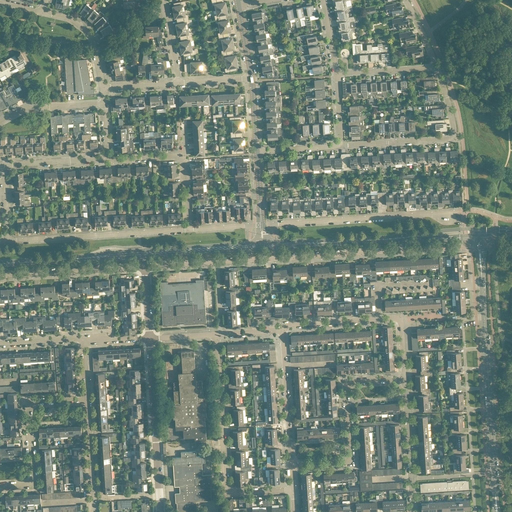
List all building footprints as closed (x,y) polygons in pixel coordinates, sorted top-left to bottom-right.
[(69,0),(60,0),(58,8),(64,9),(65,4),(69,5),(69,0)] [(215,6),(216,10),(227,8),(226,5),(225,2),(223,2),(222,0),(219,0),(212,1),(213,5),(215,6)] [(332,0),(333,2),(334,1),(335,9),(347,6),(346,1),(347,0),(332,0)] [(135,1),(124,2),(124,11),(134,11),(134,7),(135,7),(135,5),(135,1)] [(173,10),(173,12),(184,10),(184,6),(186,5),(185,1),(174,3),(175,6),(173,6),(173,10)] [(315,17),(319,16),(317,6),(313,7),(313,5),(311,5),(311,2),(306,3),(307,6),(306,6),(306,8),(303,9),(306,20),(305,20),(306,25),(311,24),(310,15),(315,14),(315,17)] [(402,5),(396,7),(396,3),(393,4),(388,5),(385,5),(387,12),(392,11),(393,15),(398,14),(403,13),(402,8),(402,7),(402,5)] [(85,15),(88,17),(94,9),(86,4),(80,13),(85,16),(85,15)] [(303,9),(303,6),(302,7),(301,4),(296,5),(298,8),(296,8),(297,10),(294,11),(295,18),(297,27),(301,26),(300,21),(305,20),(306,20),(303,9)] [(334,9),(335,12),(336,12),(337,19),(349,17),(348,12),(349,11),(353,10),(352,5),(347,6),(335,9),(334,9)] [(284,13),(287,29),(292,28),(290,19),(295,18),(294,11),(293,8),(292,9),(291,6),(287,7),(288,9),(286,10),(287,12),(284,13)] [(214,15),(215,19),(226,17),(225,14),(228,13),(227,10),(227,8),(216,10),(217,13),(214,15)] [(88,17),(87,18),(90,21),(92,22),(93,21),(95,23),(103,16),(104,14),(100,11),(98,13),(94,9),(88,17)] [(177,17),(178,21),(189,18),(188,14),(185,14),(184,10),(173,12),(174,15),(175,18),(177,17)] [(253,20),(255,19),(256,24),(257,24),(268,22),(267,17),(265,15),(263,16),(262,12),(252,14),(252,15),(251,16),(252,18),(252,19),(253,19),(253,20)] [(99,28),(101,30),(110,25),(103,16),(95,23),(94,24),(98,28),(99,28)] [(337,19),(336,19),(337,23),(338,23),(340,30),(351,28),(350,23),(351,21),(355,21),(354,16),(349,17),(337,19)] [(219,23),(220,27),(230,25),(230,23),(229,23),(229,20),(226,20),(226,17),(215,19),(216,23),(219,23)] [(402,17),(400,18),(395,19),(393,19),(392,19),(393,26),(398,25),(399,29),(405,28),(410,27),(409,22),(409,21),(408,21),(408,20),(403,21),(402,17)] [(176,27),(177,30),(188,28),(187,24),(189,22),(189,18),(178,21),(179,23),(176,24),(177,27),(176,27)] [(268,22),(257,24),(256,24),(254,24),(254,25),(253,26),(254,29),(255,29),(255,30),(257,30),(258,35),(256,35),(270,32),(269,27),(267,26),(265,27),(264,23),(268,22)] [(101,30),(100,30),(102,33),(103,34),(103,35),(104,35),(106,38),(117,31),(115,28),(113,29),(110,25),(101,30)] [(152,26),(152,35),(156,35),(158,43),(162,43),(161,30),(158,31),(158,26),(157,26),(157,25),(154,25),(154,26),(152,26)] [(218,33),(219,37),(229,35),(229,32),(231,31),(230,28),(231,28),(230,25),(220,27),(220,31),(218,33)] [(149,36),(152,35),(152,26),(146,27),(146,30),(143,30),(143,38),(149,38),(149,36)] [(340,30),(338,30),(339,34),(340,33),(342,41),(356,38),(355,32),(357,31),(356,27),(351,28),(340,30)] [(181,35),(181,38),(192,36),(191,32),(188,32),(188,28),(177,30),(177,32),(178,32),(178,36),(181,35)] [(409,31),(402,33),(399,33),(400,40),(405,39),(406,43),(417,41),(416,36),(416,35),(415,35),(415,33),(410,34),(409,31)] [(258,46),(272,43),(271,38),(269,37),(267,37),(266,33),(270,32),(256,35),(256,36),(255,37),(256,39),(257,40),(257,41),(259,41),(260,45),(258,46)] [(299,46),(317,42),(317,41),(320,40),(319,36),(316,37),(315,36),(314,36),(313,33),(308,34),(297,36),(298,41),(307,39),(308,44),(299,46)] [(222,41),(223,45),(234,43),(233,40),(232,37),(230,38),(229,35),(219,37),(219,41),(222,41)] [(180,45),(180,48),(191,45),(190,42),(193,40),(192,36),(181,38),(182,41),(180,42),(180,45)] [(221,50),(222,54),(233,52),(232,49),(234,49),(234,46),(234,45),(234,43),(223,45),(224,49),(221,50)] [(260,56),(274,53),(273,48),(271,47),(269,48),(268,44),(272,43),(258,46),(258,47),(257,48),(258,50),(259,50),(259,52),(261,51),(262,56),(260,56)] [(308,44),(299,46),(299,49),(300,51),(309,49),(309,52),(310,54),(317,53),(319,52),(319,51),(322,50),(321,46),(318,47),(317,46),(316,46),(315,43),(308,44)] [(382,43),(378,44),(379,61),(379,62),(382,62),(382,60),(390,60),(389,55),(389,48),(384,49),(383,48),(382,43)] [(368,63),(367,44),(367,50),(362,50),(361,49),(361,45),(356,45),(357,54),(357,63),(361,63),(361,62),(368,61),(368,63)] [(372,44),(367,44),(368,63),(371,62),(371,61),(379,61),(378,44),(378,49),(373,49),(372,48),(372,44)] [(191,45),(180,48),(181,50),(182,53),(184,53),(185,56),(196,54),(195,50),(192,49),(191,45)] [(416,45),(413,46),(406,47),(407,54),(412,53),(413,57),(423,55),(422,50),(422,49),(422,47),(416,49),(416,45)] [(139,66),(138,66),(138,68),(139,68),(139,75),(144,74),(145,74),(145,72),(145,71),(148,71),(148,63),(147,56),(147,51),(144,52),(144,54),(142,62),(142,63),(142,65),(139,65),(139,66)] [(20,52),(11,57),(18,68),(19,70),(25,67),(24,65),(27,63),(23,56),(20,52)] [(226,59),(226,63),(237,61),(237,58),(236,58),(236,55),(233,55),(233,52),(222,54),(223,58),(226,59)] [(66,78),(66,79),(67,90),(67,92),(69,92),(76,92),(76,91),(78,90),(78,95),(94,94),(94,88),(91,88),(91,87),(92,86),(90,80),(89,81),(89,77),(90,77),(89,77),(89,76),(89,73),(87,64),(87,61),(86,61),(86,59),(84,59),(77,60),(77,57),(74,58),(74,55),(66,56),(65,54),(60,53),(60,54),(60,57),(65,57),(65,60),(66,71),(66,74),(66,78)] [(273,54),(274,54),(274,53),(260,56),(260,57),(259,58),(260,61),(261,61),(261,62),(263,62),(264,66),(262,67),(276,64),(275,59),(274,58),(273,54)] [(310,54),(301,56),(301,60),(307,59),(311,59),(311,62),(312,64),(319,62),(321,62),(321,61),(324,60),(323,55),(320,57),(319,55),(318,56),(317,53),(310,54)] [(109,64),(110,68),(119,67),(119,63),(121,63),(120,59),(123,59),(122,54),(111,56),(112,62),(109,62),(109,64)] [(147,56),(148,63),(148,71),(151,71),(151,72),(152,74),(158,73),(157,64),(154,64),(154,62),(152,62),(151,55),(147,56)] [(11,57),(3,61),(10,76),(13,74),(13,73),(12,71),(18,68),(11,57)] [(157,57),(157,64),(158,73),(160,73),(160,74),(163,74),(163,73),(164,73),(164,68),(167,68),(166,60),(163,60),(163,59),(157,58),(157,57)] [(3,61),(0,62),(0,77),(5,75),(7,77),(8,77),(10,76),(3,61)] [(202,61),(197,62),(197,73),(200,73),(200,72),(203,72),(203,70),(209,69),(209,62),(202,63),(202,61)] [(237,61),(226,63),(227,67),(225,68),(225,72),(236,70),(235,67),(238,66),(237,63),(238,63),(237,61)] [(197,73),(197,62),(191,62),(191,63),(184,64),(185,71),(191,70),(191,73),(195,73),(197,73)] [(308,65),(302,66),(303,70),(309,69),(312,68),(314,74),(323,72),(323,70),(326,70),(325,65),(322,67),(321,65),(320,65),(319,63),(321,62),(308,65)] [(28,65),(32,73),(36,71),(32,63),(28,65)] [(278,78),(278,75),(277,70),(276,69),(273,69),(272,65),(276,64),(262,67),(262,68),(261,69),(262,71),(263,72),(263,73),(265,72),(266,77),(272,76),(272,79),(278,78)] [(111,70),(110,70),(110,74),(111,74),(116,73),(117,77),(117,81),(125,80),(125,75),(123,66),(119,67),(110,68),(111,70)] [(417,77),(417,81),(424,81),(424,87),(429,86),(429,87),(435,87),(435,80),(432,80),(431,77),(417,77)] [(396,79),(396,81),(397,90),(401,89),(404,96),(407,96),(407,85),(406,80),(401,81),(401,78),(396,79)] [(22,89),(17,92),(21,99),(22,100),(27,97),(26,96),(31,94),(23,79),(18,82),(20,86),(22,89)] [(315,90),(322,90),(322,87),(325,86),(324,85),(327,85),(327,81),(324,81),(324,79),(319,80),(314,80),(315,85),(305,86),(306,91),(310,90),(315,90)] [(386,79),(386,82),(387,90),(391,90),(394,96),(397,96),(397,90),(396,81),(391,81),(391,79),(386,79)] [(366,81),(366,83),(367,92),(372,91),(374,98),(377,97),(377,91),(376,82),(371,82),(371,80),(366,81)] [(376,80),(376,82),(377,91),(381,91),(384,97),(387,97),(387,90),(386,82),(381,82),(381,80),(376,80)] [(278,81),(267,82),(268,85),(267,85),(267,90),(265,90),(265,91),(264,92),(264,95),(265,95),(265,96),(279,95),(275,95),(275,91),(278,91),(279,90),(278,81)] [(356,81),(356,83),(357,92),(361,92),(364,98),(367,98),(367,92),(366,83),(361,83),(361,81),(356,81)] [(356,83),(351,84),(351,82),(346,82),(346,83),(343,83),(343,82),(344,98),(346,98),(346,93),(351,93),(354,99),(357,99),(357,92),(356,83)] [(12,95),(8,97),(7,97),(12,105),(11,105),(12,106),(17,103),(16,102),(21,99),(17,92),(16,89),(13,84),(8,87),(11,93),(12,95)] [(316,100),(323,100),(323,99),(323,97),(324,97),(325,96),(325,95),(328,95),(328,91),(325,91),(325,89),(322,90),(315,90),(315,95),(311,96),(306,96),(306,101),(316,100)] [(2,100),(0,101),(0,106),(2,110),(2,111),(7,108),(7,107),(11,105),(12,105),(7,97),(8,97),(7,95),(3,90),(0,92),(0,91),(0,96),(1,97),(2,100)] [(436,90),(431,90),(419,91),(419,92),(419,95),(425,95),(425,100),(428,100),(433,100),(433,101),(440,100),(439,93),(436,93),(436,90)] [(244,104),(244,98),(244,96),(240,96),(240,93),(234,93),(235,103),(241,103),(241,104),(244,104)] [(167,101),(165,101),(165,107),(170,107),(170,104),(174,104),(173,94),(167,95),(167,101)] [(204,94),(203,95),(203,104),(205,104),(209,104),(209,105),(212,105),(212,97),(210,97),(209,97),(208,94),(204,94)] [(159,95),(156,96),(156,105),(157,109),(165,109),(165,107),(165,101),(162,101),(162,95),(160,95),(159,95)] [(266,107),(280,106),(276,106),(276,102),(279,102),(280,100),(279,95),(265,96),(267,96),(268,101),(265,101),(265,102),(265,103),(265,105),(265,106),(266,106),(266,107)] [(133,103),(130,103),(131,109),(133,109),(139,109),(139,106),(138,97),(136,97),(136,96),(134,96),(135,97),(133,97),(133,101),(133,103)] [(144,96),(138,97),(139,106),(145,105),(145,110),(148,110),(147,102),(145,102),(144,96)] [(150,102),(147,102),(148,110),(151,110),(151,105),(156,105),(156,96),(150,96),(150,102)] [(127,97),(121,98),(122,107),(127,107),(128,110),(131,109),(130,103),(127,103),(127,97)] [(116,104),(113,104),(113,111),(118,110),(119,112),(122,111),(122,107),(121,98),(118,98),(117,98),(115,98),(116,102),(116,104)] [(316,100),(316,105),(307,106),(307,111),(319,110),(324,110),(324,107),(325,107),(326,106),(326,105),(328,105),(328,101),(325,101),(325,99),(323,99),(323,100),(316,100)] [(348,116),(350,116),(359,115),(359,111),(366,108),(365,105),(350,106),(350,111),(348,111),(348,116)] [(440,105),(435,105),(424,106),(425,110),(429,109),(429,110),(432,110),(432,115),(437,115),(437,116),(439,115),(444,115),(443,108),(440,108),(440,105)] [(280,106),(266,107),(268,107),(268,112),(266,112),(266,113),(265,114),(265,116),(266,117),(266,118),(277,117),(276,113),(279,113),(280,111),(280,106)] [(319,110),(318,110),(319,114),(319,123),(320,131),(321,131),(323,131),(323,132),(323,133),(325,133),(324,136),(329,135),(329,133),(330,133),(330,128),(330,123),(329,123),(329,121),(329,120),(328,120),(324,120),(324,114),(324,110),(319,110)] [(78,115),(73,115),(73,124),(74,132),(80,132),(79,123),(84,123),(85,123),(84,114),(84,113),(78,114),(78,115)] [(90,114),(84,114),(85,123),(84,123),(85,131),(91,131),(90,122),(96,122),(95,113),(90,113),(90,114)] [(67,115),(62,116),(62,124),(63,133),(69,132),(68,124),(73,124),(73,115),(73,114),(67,114),(67,115)] [(62,116),(62,115),(56,115),(56,116),(50,116),(52,133),(58,133),(57,125),(62,124),(62,116)] [(299,116),(299,126),(300,132),(303,132),(303,134),(305,134),(304,137),(309,137),(309,134),(310,134),(309,124),(304,124),(304,115),(299,116)] [(319,123),(314,124),(314,115),(311,115),(309,115),(309,124),(310,134),(310,132),(313,132),(313,133),(313,134),(315,134),(314,136),(319,136),(319,133),(320,133),(320,131),(319,123)] [(349,126),(351,126),(360,125),(359,121),(366,118),(366,115),(359,115),(350,116),(351,121),(348,121),(349,126)] [(394,122),(395,131),(395,133),(400,133),(399,131),(401,131),(402,133),(405,133),(405,131),(404,122),(404,115),(401,115),(399,122),(394,122)] [(409,121),(404,122),(405,131),(405,133),(409,132),(409,130),(415,130),(414,125),(414,115),(411,115),(409,121)] [(384,123),(385,132),(385,134),(390,134),(389,132),(391,131),(392,133),(395,133),(395,131),(394,122),(394,116),(391,116),(389,123),(384,123)] [(233,122),(233,126),(244,126),(244,123),(243,123),(243,120),(241,120),(241,117),(230,117),(230,122),(233,122)] [(281,128),(281,127),(277,128),(277,123),(280,123),(281,122),(281,117),(277,117),(266,118),(269,118),(269,122),(267,122),(267,124),(266,124),(266,127),(267,127),(267,128),(281,128)] [(384,123),(384,117),(381,117),(379,123),(374,124),(375,135),(380,134),(379,132),(385,132),(384,123)] [(427,125),(435,124),(436,130),(440,130),(447,130),(446,123),(443,123),(443,120),(427,121),(427,125)] [(117,130),(116,130),(116,131),(117,131),(117,134),(129,133),(129,128),(128,125),(122,125),(122,128),(116,128),(117,130)] [(351,126),(351,131),(349,131),(349,136),(351,136),(352,139),(361,139),(360,131),(366,128),(366,125),(360,125),(351,126)] [(231,131),(231,135),(242,135),(242,132),(244,131),(244,130),(244,128),(244,126),(233,126),(233,130),(231,131)] [(270,133),(267,133),(267,134),(267,135),(267,138),(268,138),(268,139),(280,139),(280,134),(281,134),(282,133),(281,128),(267,128),(267,129),(269,128),(270,130),(270,133)] [(144,133),(140,133),(141,136),(141,138),(141,143),(144,142),(144,147),(144,148),(150,148),(149,136),(149,132),(144,132),(144,133)] [(154,136),(149,136),(150,148),(153,148),(154,148),(156,148),(155,142),(158,142),(158,135),(158,132),(154,132),(154,136)] [(129,133),(117,134),(117,140),(121,140),(121,143),(123,142),(132,142),(132,139),(129,139),(129,133)] [(31,143),(26,143),(25,143),(26,151),(26,154),(33,153),(33,150),(36,150),(35,143),(35,134),(30,135),(31,143)] [(82,140),(77,140),(77,145),(78,150),(83,150),(83,149),(85,149),(84,147),(87,147),(87,134),(86,134),(83,134),(82,134),(82,140)] [(91,134),(87,134),(87,147),(90,147),(90,148),(92,148),(92,149),(98,149),(97,139),(91,139),(91,134)] [(172,137),(167,138),(167,147),(173,147),(173,141),(176,140),(175,134),(172,134),(172,137)] [(16,144),(15,144),(16,151),(16,154),(22,154),(22,153),(23,153),(23,151),(26,151),(25,143),(26,143),(25,138),(25,135),(20,135),(20,138),(21,144),(16,144)] [(68,135),(63,136),(64,148),(67,148),(67,150),(69,150),(69,151),(74,150),(74,145),(74,140),(68,141),(68,135)] [(161,135),(158,135),(158,142),(161,141),(161,147),(163,147),(163,148),(164,148),(164,147),(167,147),(167,138),(161,138),(161,135)] [(234,140),(234,144),(245,144),(245,141),(244,141),(244,138),(242,138),(242,135),(231,135),(231,139),(234,140)] [(59,141),(54,142),(54,147),(54,152),(60,151),(60,150),(61,150),(61,148),(64,148),(63,136),(59,136),(59,141)] [(35,143),(36,150),(36,153),(41,153),(41,152),(43,152),(43,150),(46,149),(46,147),(45,144),(45,137),(42,137),(40,137),(41,143),(35,143)] [(6,145),(6,152),(6,155),(12,154),(13,153),(13,152),(16,151),(15,144),(16,144),(15,139),(11,139),(11,144),(6,145)] [(121,145),(117,146),(118,152),(122,151),(123,154),(127,153),(127,151),(130,151),(130,146),(134,146),(133,142),(132,142),(123,142),(121,143),(121,145)] [(245,144),(234,144),(234,148),(232,149),(232,153),(243,153),(243,150),(245,149),(245,146),(245,144)] [(449,147),(446,147),(447,164),(451,163),(451,161),(458,161),(457,154),(458,154),(459,153),(459,151),(457,151),(457,150),(449,151),(449,147)] [(415,148),(412,148),(412,152),(413,163),(413,165),(418,164),(417,162),(424,162),(424,165),(423,151),(416,152),(415,148)] [(424,151),(423,151),(424,165),(429,165),(429,163),(435,162),(435,152),(427,152),(427,148),(423,148),(424,151)] [(437,148),(434,148),(435,152),(435,162),(436,164),(440,164),(440,162),(446,161),(447,161),(446,151),(444,151),(438,152),(437,148)] [(393,149),(390,150),(390,154),(391,164),(391,166),(395,166),(395,164),(397,164),(402,163),(401,153),(398,153),(393,153),(393,149)] [(404,149),(401,149),(401,153),(402,163),(402,165),(406,165),(406,163),(409,163),(413,163),(412,152),(410,152),(404,153),(404,149)] [(382,150),(379,150),(379,155),(380,166),(380,167),(384,167),(384,164),(388,164),(391,164),(390,154),(387,154),(382,154),(382,150)] [(371,152),(368,152),(368,156),(369,166),(369,169),(373,168),(373,166),(376,166),(380,166),(379,155),(375,156),(371,156),(371,152)] [(343,158),(335,158),(335,171),(336,171),(335,169),(342,168),(342,170),(347,170),(345,153),(342,154),(343,158)] [(348,153),(345,153),(347,170),(351,170),(351,168),(354,167),(357,167),(358,167),(357,157),(351,157),(349,157),(348,153)] [(360,153),(357,153),(357,157),(358,167),(358,169),(362,169),(362,167),(366,167),(368,166),(369,166),(368,156),(364,156),(360,157),(360,153)] [(331,158),(323,159),(324,171),(324,169),(331,169),(331,171),(335,171),(335,158),(334,154),(331,154),(331,158)] [(298,160),(290,160),(291,172),(291,170),(297,170),(298,172),(302,172),(301,159),(301,155),(298,156),(298,160)] [(309,159),(301,159),(302,172),(302,170),(309,169),(309,171),(313,171),(312,160),(312,155),(309,155),(309,159)] [(320,159),(312,160),(313,171),(313,170),(320,170),(320,172),(324,171),(323,159),(323,155),(320,155),(320,159)] [(287,160),(279,161),(280,173),(280,171),(286,171),(286,173),(291,172),(290,160),(290,156),(287,156),(287,160)] [(279,161),(279,157),(276,157),(276,161),(268,161),(268,172),(275,171),(275,173),(280,173),(279,161)] [(233,168),(237,168),(248,167),(247,164),(247,161),(243,161),(243,158),(234,159),(234,163),(232,163),(233,168)] [(192,167),(192,171),(202,170),(205,170),(205,165),(204,161),(203,161),(203,159),(195,159),(195,161),(195,164),(192,165),(192,167)] [(145,164),(142,165),(142,166),(143,175),(143,180),(143,175),(147,175),(147,180),(149,180),(149,174),(152,174),(152,172),(152,167),(149,168),(148,166),(145,166),(145,164)] [(127,166),(127,167),(124,167),(125,176),(125,181),(128,181),(127,176),(134,176),(133,169),(130,169),(130,165),(127,166)] [(136,169),(133,169),(134,176),(141,175),(141,180),(143,180),(143,175),(142,166),(139,166),(139,165),(136,165),(136,166),(136,169)] [(118,175),(115,176),(116,182),(122,182),(121,176),(125,176),(124,167),(124,166),(121,166),(121,167),(118,168),(118,175)] [(100,171),(97,172),(97,178),(104,178),(104,183),(107,183),(106,177),(106,168),(102,169),(102,167),(100,167),(100,171)] [(108,167),(106,167),(106,168),(106,177),(110,177),(110,182),(116,182),(115,176),(112,176),(112,168),(108,168),(108,167)] [(235,173),(235,177),(244,176),(244,173),(248,173),(247,170),(248,170),(248,167),(237,168),(237,171),(236,172),(235,173)] [(82,178),(79,178),(79,184),(85,184),(85,179),(88,179),(87,170),(87,168),(85,168),(85,170),(81,170),(82,178)] [(91,168),(91,169),(87,170),(88,179),(88,184),(91,184),(91,178),(97,178),(97,172),(94,172),(93,168),(91,168)] [(69,171),(70,180),(73,180),(74,185),(79,184),(79,178),(76,178),(75,170),(72,171),(72,169),(69,169),(69,171)] [(51,172),(51,170),(48,171),(48,172),(45,172),(45,174),(39,174),(39,181),(45,180),(46,186),(48,186),(48,181),(51,181),(51,172)] [(54,170),(54,172),(51,172),(51,181),(52,186),(54,186),(54,181),(61,180),(60,174),(57,174),(57,170),(54,170)] [(70,180),(69,171),(66,171),(66,170),(63,170),(63,174),(60,174),(61,180),(67,180),(68,185),(70,185),(70,180)] [(168,173),(168,179),(174,179),(174,176),(177,176),(178,176),(178,173),(177,173),(176,170),(178,170),(167,170),(162,170),(163,173),(168,173)] [(196,176),(196,179),(206,179),(205,174),(204,173),(203,174),(202,170),(192,171),(192,174),(193,176),(196,176)] [(238,182),(238,186),(249,185),(249,182),(248,182),(248,179),(244,179),(244,176),(235,177),(235,181),(236,182),(238,182)] [(15,182),(13,183),(13,185),(15,185),(17,185),(18,188),(24,188),(24,181),(29,181),(28,178),(23,178),(23,179),(14,179),(15,182)] [(164,189),(169,189),(178,188),(177,184),(179,184),(179,182),(175,182),(174,179),(168,179),(168,186),(163,186),(164,189)] [(193,185),(193,188),(204,188),(203,184),(205,184),(206,183),(208,183),(208,179),(206,179),(198,179),(196,179),(197,182),(193,183),(193,185)] [(236,195),(239,195),(240,194),(246,194),(245,194),(245,191),(249,191),(249,188),(249,185),(238,186),(238,189),(237,189),(236,190),(236,195)] [(15,194),(16,197),(25,197),(30,196),(30,194),(24,194),(24,188),(18,188),(18,191),(15,191),(14,191),(14,194),(15,194)] [(178,188),(169,189),(169,192),(164,192),(164,195),(169,195),(169,201),(176,200),(175,194),(178,194),(178,190),(179,190),(179,188),(178,188)] [(204,188),(193,188),(193,192),(194,191),(194,194),(197,194),(197,197),(204,197),(207,197),(207,195),(206,192),(205,191),(204,191),(204,188)] [(453,189),(448,190),(449,202),(449,206),(452,206),(452,202),(460,201),(460,191),(453,191),(453,189)] [(408,190),(404,191),(404,193),(404,203),(405,207),(408,207),(408,203),(415,202),(415,192),(408,192),(408,190)] [(430,191),(426,191),(427,204),(427,208),(430,207),(430,203),(438,203),(437,190),(437,192),(431,193),(430,191)] [(442,190),(437,190),(438,203),(438,207),(441,207),(441,203),(449,202),(448,190),(448,192),(442,192),(442,190)] [(337,199),(338,209),(342,209),(346,209),(346,213),(349,213),(349,207),(348,196),(347,191),(344,191),(345,196),(344,196),(344,198),(341,199),(337,199)] [(386,192),(381,192),(382,208),(386,208),(385,204),(393,204),(393,191),(392,191),(392,193),(386,194),(386,192)] [(397,191),(393,191),(393,204),(393,208),(397,208),(396,204),(404,203),(404,191),(403,191),(404,193),(397,193),(397,191)] [(419,191),(415,192),(415,202),(416,208),(419,208),(419,204),(427,204),(426,191),(426,193),(419,194),(419,191)] [(370,193),(371,205),(379,205),(379,209),(382,208),(381,192),(377,192),(377,194),(371,195),(370,193)] [(355,196),(348,196),(349,207),(357,206),(357,210),(360,210),(360,206),(359,193),(355,194),(355,196)] [(359,193),(360,206),(368,205),(368,209),(371,209),(371,205),(370,193),(366,193),(366,195),(359,195),(359,193)] [(226,210),(223,210),(223,221),(226,220),(229,220),(229,216),(232,216),(232,214),(232,212),(231,207),(231,205),(231,202),(230,195),(227,196),(228,202),(229,207),(227,207),(226,208),(226,210)] [(25,197),(16,197),(14,197),(14,200),(16,200),(16,203),(24,203),(24,206),(30,206),(30,200),(25,200),(25,197)] [(243,197),(240,198),(240,203),(240,207),(241,217),(244,217),(247,217),(247,213),(246,211),(250,211),(249,204),(245,204),(244,205),(243,197)] [(315,198),(316,211),(324,210),(324,214),(327,214),(327,210),(326,197),(322,198),(322,200),(315,200),(315,198)] [(326,197),(327,210),(335,209),(335,213),(338,213),(338,209),(337,197),(333,197),(333,199),(326,200),(326,197)] [(279,215),(282,215),(282,211),(281,198),(277,199),(277,201),(270,201),(271,212),(279,211),(279,215)] [(290,214),(293,214),(293,212),(292,198),(288,198),(288,200),(282,200),(281,198),(282,211),(290,210),(290,214)] [(293,198),(292,198),(293,212),(301,212),(302,216),(305,215),(304,211),(304,199),(299,199),(299,201),(293,202),(293,198)] [(304,199),(304,211),(313,211),(313,215),(316,215),(316,211),(315,198),(310,198),(311,201),(304,201),(304,199)] [(235,202),(231,202),(231,205),(231,207),(232,212),(235,212),(235,214),(235,217),(238,217),(238,218),(241,217),(240,207),(240,203),(235,204),(235,202)] [(204,207),(205,211),(205,222),(208,221),(211,221),(211,217),(214,217),(214,208),(213,207),(204,207)] [(218,208),(214,208),(214,217),(217,217),(217,221),(220,220),(220,221),(223,221),(223,210),(222,207),(219,207),(219,209),(218,208)] [(172,224),(172,222),(175,222),(175,213),(174,208),(172,208),(172,213),(165,214),(166,220),(169,220),(169,224),(172,224)] [(156,209),(156,214),(157,223),(160,223),(160,225),(163,224),(163,223),(163,220),(166,220),(165,214),(159,214),(158,209),(156,209)] [(196,214),(193,214),(193,217),(196,217),(196,218),(199,218),(200,222),(202,222),(205,222),(205,211),(201,211),(201,210),(200,209),(195,209),(196,214)] [(104,211),(105,216),(101,216),(102,225),(102,226),(104,226),(104,225),(108,225),(107,217),(110,217),(110,210),(104,211)] [(120,224),(119,215),(116,215),(116,210),(110,210),(110,217),(113,216),(114,224),(118,224),(118,225),(120,225),(120,224)] [(119,215),(120,224),(124,224),(124,225),(126,225),(126,223),(129,223),(129,216),(126,216),(126,214),(122,215),(122,210),(119,210),(119,215)] [(141,210),(141,215),(138,216),(138,225),(139,226),(141,226),(141,224),(145,224),(144,216),(147,216),(147,210),(141,210)] [(152,210),(147,210),(147,216),(150,216),(151,224),(154,224),(154,225),(157,225),(157,223),(156,214),(153,215),(152,210)] [(98,227),(98,225),(102,225),(101,216),(101,211),(98,211),(99,216),(92,217),(92,223),(95,223),(96,225),(96,227),(98,227)] [(135,226),(135,225),(138,225),(138,216),(138,211),(135,211),(135,216),(129,216),(129,223),(132,222),(132,226),(135,226)] [(78,212),(72,213),(72,219),(75,219),(76,227),(79,226),(79,228),(82,228),(81,217),(78,217),(78,212)] [(84,212),(81,212),(81,217),(82,226),(85,226),(85,227),(88,227),(88,226),(88,223),(91,223),(91,218),(90,217),(84,217),(84,212)] [(57,216),(54,216),(54,222),(57,222),(57,228),(58,228),(58,229),(60,229),(60,228),(64,227),(63,218),(63,213),(60,214),(61,219),(57,219),(57,216)] [(67,218),(63,218),(64,227),(64,229),(66,229),(66,227),(70,227),(69,219),(72,219),(72,213),(66,213),(67,218)] [(42,222),(36,222),(36,229),(39,228),(39,232),(42,232),(42,231),(45,231),(45,222),(45,216),(42,217),(42,222)] [(48,221),(45,222),(45,231),(45,232),(48,232),(48,230),(52,230),(51,222),(54,222),(54,216),(48,216),(48,221)] [(22,218),(17,218),(17,225),(20,224),(21,232),(25,232),(25,233),(27,233),(27,232),(27,223),(24,223),(23,223),(23,218),(22,218)] [(26,218),(27,223),(27,232),(31,232),(31,233),(33,233),(33,231),(33,229),(36,229),(36,222),(29,223),(29,218),(26,218)] [(459,253),(449,254),(449,259),(451,259),(451,266),(454,266),(463,265),(462,258),(459,258),(459,253)] [(376,267),(373,268),(373,276),(377,276),(376,271),(383,270),(382,261),(375,262),(376,267)] [(349,263),(342,264),(343,273),(343,276),(350,276),(350,277),(350,281),(353,281),(353,279),(353,277),(352,269),(349,269),(349,263)] [(336,273),(343,273),(342,264),(335,264),(335,270),(332,270),(333,278),(336,278),(336,273)] [(369,264),(362,265),(363,274),(363,276),(370,275),(370,277),(370,282),(377,281),(377,280),(377,276),(373,276),(373,268),(369,268),(369,264)] [(355,269),(352,269),(353,277),(353,279),(356,279),(356,277),(356,274),(363,274),(362,265),(355,265),(355,269)] [(307,266),(300,267),(300,276),(307,275),(307,280),(309,280),(310,280),(311,280),(310,272),(307,272),(307,266)] [(229,268),(229,271),(225,271),(225,278),(234,278),(234,271),(239,271),(239,267),(229,268)] [(293,272),(290,273),(291,281),(294,281),(294,276),(300,276),(300,267),(293,267),(293,272)] [(316,277),(322,276),(322,267),(315,268),(315,271),(312,272),(312,280),(316,280),(316,277)] [(329,279),(333,278),(332,270),(329,270),(329,267),(322,267),(322,276),(329,276),(329,279)] [(253,279),(260,278),(259,269),(252,270),(253,273),(249,273),(250,282),(253,281),(253,279)] [(266,269),(259,269),(260,278),(266,278),(267,283),(270,282),(270,274),(267,274),(266,269)] [(287,269),(280,270),(280,279),(287,279),(287,281),(291,281),(290,273),(287,273),(287,269)] [(273,274),(270,274),(270,282),(273,282),(274,283),(281,283),(280,279),(280,270),(273,270),(273,274)] [(452,279),(449,280),(449,283),(449,286),(452,286),(452,283),(460,282),(460,279),(463,279),(463,272),(454,273),(454,279),(452,279)] [(229,285),(229,288),(238,288),(238,284),(235,284),(234,278),(225,278),(226,285),(229,285)] [(160,282),(163,325),(178,325),(177,323),(184,323),(184,324),(206,323),(203,279),(196,280),(196,282),(168,284),(168,281),(160,282)] [(109,280),(102,281),(103,291),(107,290),(107,294),(113,293),(113,286),(110,286),(109,280)] [(121,284),(121,291),(129,290),(129,287),(134,287),(134,280),(124,280),(124,284),(121,284)] [(96,287),(93,287),(93,295),(103,294),(103,291),(102,281),(95,281),(96,287)] [(76,288),(73,289),(73,296),(79,296),(79,292),(83,292),(82,282),(75,283),(76,288)] [(89,282),(82,282),(83,292),(87,292),(87,295),(93,295),(93,287),(90,287),(89,282)] [(73,296),(73,289),(70,289),(69,283),(62,283),(62,284),(59,284),(59,293),(60,293),(63,293),(67,293),(67,296),(73,296)] [(41,293),(38,293),(39,300),(45,300),(44,296),(48,296),(48,286),(41,287),(41,293)] [(55,286),(48,286),(48,296),(52,296),(52,299),(59,299),(58,291),(55,292),(55,286)] [(21,294),(18,294),(19,301),(25,301),(24,298),(28,297),(28,287),(21,288),(21,294)] [(35,287),(28,287),(28,297),(32,297),(32,301),(39,300),(38,293),(35,293),(35,287)] [(15,288),(8,289),(8,299),(12,298),(12,302),(19,301),(18,294),(15,294),(15,288)] [(226,291),(226,298),(235,298),(238,298),(238,288),(229,288),(230,291),(226,291)] [(460,288),(452,289),(452,292),(455,292),(456,299),(465,298),(464,291),(461,291),(460,288)] [(1,295),(0,295),(0,302),(5,302),(9,302),(8,299),(8,289),(1,289),(1,290),(1,295)] [(125,297),(125,300),(135,299),(135,293),(129,293),(129,290),(121,291),(122,297),(125,297)] [(324,300),(324,305),(325,314),(332,314),(331,308),(335,308),(334,300),(334,297),(331,297),(331,300),(324,300)] [(371,297),(364,298),(365,302),(365,311),(372,311),(372,305),(375,305),(375,297),(371,297)] [(230,305),(231,308),(239,308),(239,304),(236,304),(235,298),(226,298),(227,305),(230,305)] [(351,301),(344,301),(345,311),(352,310),(352,307),(355,307),(354,298),(351,298),(351,301)] [(358,298),(354,298),(355,307),(358,306),(358,312),(365,311),(365,302),(358,303),(358,298)] [(122,304),(123,310),(130,310),(130,307),(136,306),(135,299),(125,300),(126,304),(122,304)] [(269,311),(272,311),(272,303),(271,300),(271,299),(270,299),(268,305),(265,307),(262,307),(262,316),(269,315),(269,311)] [(337,299),(334,300),(335,308),(338,308),(338,311),(345,311),(344,301),(337,302),(337,299)] [(309,304),(302,304),(303,313),(310,313),(309,309),(313,309),(312,301),(309,301),(309,304)] [(325,314),(324,305),(317,305),(317,301),(314,301),(314,309),(317,309),(318,314),(325,314)] [(289,307),(282,308),(283,317),(290,316),(289,310),(292,309),(292,302),(288,302),(289,307)] [(295,302),(292,302),(292,309),(296,309),(296,314),(303,313),(302,304),(295,305),(295,302)] [(255,316),(262,316),(262,307),(262,304),(255,304),(255,303),(251,303),(252,313),(255,313),(255,316)] [(275,303),(272,303),(272,311),(275,310),(276,317),(283,317),(282,308),(275,308),(275,303)] [(227,311),(228,318),(237,317),(236,311),(239,311),(239,308),(231,308),(231,311),(227,311)] [(108,314),(104,314),(105,324),(112,324),(112,318),(115,318),(114,310),(108,311),(108,314)] [(130,310),(123,310),(123,317),(123,320),(127,320),(136,320),(136,313),(130,313),(130,310)] [(88,312),(84,312),(84,316),(85,325),(92,325),(92,319),(95,319),(94,311),(88,312)] [(104,311),(94,311),(95,319),(98,319),(98,325),(105,324),(104,314),(104,311)] [(80,312),(74,313),(75,320),(78,320),(78,326),(85,325),(84,316),(81,316),(80,312)] [(75,320),(74,313),(68,313),(68,317),(61,317),(62,327),(72,326),(72,321),(75,320)] [(53,319),(50,319),(50,329),(57,329),(57,323),(60,323),(60,315),(53,316),(53,319)] [(46,316),(39,317),(40,324),(43,324),(43,330),(50,329),(50,319),(46,320),(46,316)] [(26,317),(20,318),(20,325),(23,325),(23,331),(30,331),(30,321),(26,321),(26,317)] [(34,320),(30,321),(30,331),(37,330),(37,324),(40,324),(39,317),(33,317),(34,320)] [(237,317),(228,318),(228,325),(232,325),(232,328),(240,327),(240,324),(237,324),(237,317)] [(14,322),(10,322),(10,332),(17,331),(17,326),(20,325),(20,318),(13,318),(14,322)] [(6,319),(0,319),(0,325),(0,326),(0,327),(3,326),(3,332),(10,332),(10,322),(10,319),(6,319)] [(136,320),(127,320),(127,324),(123,324),(124,331),(122,331),(123,335),(135,334),(135,330),(131,330),(131,327),(137,327),(136,320)] [(459,327),(452,327),(452,336),(459,336),(459,337),(462,337),(462,329),(459,329),(459,327)] [(297,335),(293,335),(293,334),(293,335),(291,335),(291,337),(289,337),(289,344),(295,344),(295,345),(298,345),(297,335)] [(194,350),(192,350),(178,351),(179,373),(178,373),(179,379),(179,382),(174,382),(174,390),(175,404),(173,404),(174,418),(175,418),(176,429),(183,429),(184,437),(195,437),(195,440),(206,439),(205,416),(207,416),(206,401),(203,402),(203,388),(202,388),(202,380),(196,380),(196,377),(196,371),(195,371),(194,350),(195,350),(194,350)] [(451,353),(451,360),(461,360),(460,352),(455,353),(455,350),(446,350),(446,354),(451,353)] [(44,351),(44,360),(49,360),(50,363),(51,363),(52,369),(55,369),(54,352),(51,352),(51,351),(44,351)] [(416,355),(416,362),(425,362),(425,355),(428,355),(428,352),(419,352),(419,355),(416,355)] [(447,367),(447,370),(456,370),(456,367),(461,367),(461,360),(451,360),(452,367),(447,367)] [(394,362),(384,363),(384,366),(386,366),(386,369),(386,373),(391,372),(391,369),(395,368),(395,366),(394,366),(394,362)] [(420,369),(420,372),(429,372),(429,368),(426,369),(425,362),(416,362),(417,369),(420,369)] [(231,370),(231,377),(240,376),(240,369),(243,369),(242,366),(234,366),(234,369),(231,370)] [(127,374),(127,380),(135,380),(134,377),(140,377),(140,370),(130,370),(130,374),(127,374)] [(447,370),(445,370),(445,374),(448,374),(448,380),(451,380),(460,380),(460,373),(456,373),(456,370),(447,370)] [(415,376),(416,383),(425,382),(424,375),(432,375),(432,371),(429,372),(420,372),(421,375),(415,376)] [(235,383),(235,386),(244,386),(244,383),(241,383),(240,376),(231,377),(232,384),(235,383)] [(131,386),(131,390),(141,390),(140,383),(135,383),(135,380),(127,380),(127,387),(131,386)] [(449,387),(449,390),(457,390),(457,387),(460,387),(460,380),(451,380),(451,387),(449,387)] [(76,382),(67,383),(68,390),(68,393),(76,392),(76,389),(76,382)] [(422,389),(422,392),(430,392),(430,388),(425,389),(425,382),(416,383),(416,390),(422,389)] [(230,390),(230,397),(240,396),(243,396),(242,389),(244,389),(244,386),(235,386),(236,389),(230,390)] [(128,390),(128,400),(136,400),(136,397),(141,397),(141,390),(131,390),(128,390)] [(451,400),(454,400),(463,400),(463,393),(457,393),(457,390),(449,390),(449,394),(451,394),(451,400)] [(418,395),(419,402),(428,402),(428,395),(430,395),(430,392),(422,392),(422,395),(418,395)] [(237,403),(237,406),(245,406),(245,403),(240,403),(240,396),(230,397),(231,404),(237,403)] [(132,406),(132,410),(142,409),(142,402),(136,403),(136,400),(128,400),(129,407),(132,406)] [(463,400),(454,400),(454,407),(450,407),(450,410),(461,410),(461,407),(464,407),(463,400)] [(428,402),(419,402),(419,409),(423,409),(423,412),(431,412),(431,408),(428,409),(428,402)] [(233,410),(234,417),(243,416),(243,409),(245,409),(245,406),(237,406),(237,409),(233,410)] [(129,414),(130,420),(137,420),(137,417),(143,417),(142,409),(132,410),(133,414),(129,414)] [(450,415),(450,422),(453,422),(463,421),(462,414),(459,414),(459,412),(454,412),(450,412),(450,415)] [(277,414),(268,415),(268,422),(256,422),(256,425),(271,424),(271,422),(278,421),(277,414)] [(243,416),(234,417),(234,424),(238,423),(238,426),(246,426),(246,423),(244,423),(243,416)] [(133,426),(134,430),(143,430),(143,423),(137,423),(137,420),(130,420),(130,427),(133,426)] [(108,421),(99,422),(99,429),(101,429),(101,432),(113,431),(112,428),(111,428),(108,428),(108,421)] [(451,429),(451,432),(460,432),(460,429),(463,428),(463,421),(453,422),(454,429),(451,429)] [(267,426),(264,426),(264,430),(265,436),(267,436),(277,436),(276,429),(272,429),(272,426),(267,426)] [(233,431),(233,438),(243,438),(242,431),(247,431),(246,427),(238,428),(238,431),(233,431)] [(131,434),(131,440),(138,440),(138,437),(144,437),(143,430),(134,430),(130,430),(130,434),(131,434)] [(456,435),(457,442),(466,441),(466,434),(460,434),(460,432),(451,432),(452,435),(456,435)] [(100,437),(100,444),(109,443),(108,436),(113,436),(113,433),(101,434),(102,436),(100,437)] [(265,443),(265,446),(274,446),(274,443),(277,443),(277,436),(267,436),(268,443),(265,443)] [(239,445),(239,448),(248,447),(248,444),(243,444),(243,438),(233,438),(234,445),(239,445)] [(135,446),(135,450),(145,450),(144,442),(139,443),(138,440),(131,440),(131,447),(135,446)] [(453,449),(453,452),(461,452),(461,449),(466,448),(466,441),(457,442),(457,449),(453,449)] [(265,446),(264,446),(264,450),(266,450),(267,456),(271,456),(280,455),(280,449),(274,449),(274,446),(265,446)] [(237,451),(237,458),(246,458),(245,451),(248,451),(248,447),(239,448),(240,451),(237,451)] [(135,450),(132,450),(132,454),(132,460),(140,460),(139,457),(145,457),(145,450),(135,450)] [(173,465),(175,486),(180,486),(180,493),(175,493),(176,502),(177,502),(178,511),(197,511),(196,501),(211,500),(210,484),(212,484),(211,474),(203,475),(202,463),(205,462),(205,455),(196,456),(196,451),(181,452),(181,457),(172,457),(173,465)] [(456,455),(456,462),(465,461),(465,454),(461,455),(461,452),(453,452),(453,455),(456,455)] [(267,463),(267,466),(275,466),(275,463),(280,462),(280,455),(271,456),(271,463),(267,463)] [(241,465),(241,468),(249,467),(251,467),(251,464),(249,464),(249,457),(246,458),(237,458),(238,465),(241,465)] [(136,466),(136,470),(146,470),(146,463),(140,463),(140,460),(132,460),(133,466),(136,466)] [(465,461),(456,462),(456,469),(454,469),(454,472),(462,472),(462,469),(466,469),(465,461)] [(270,469),(270,476),(279,476),(279,469),(275,469),(275,466),(267,466),(267,470),(270,469)] [(241,471),(235,471),(236,478),(244,478),(245,478),(248,478),(248,471),(249,471),(251,471),(251,467),(249,467),(241,468),(241,471)] [(136,470),(133,471),(133,474),(133,480),(141,480),(141,477),(146,477),(146,470),(136,470)] [(372,476),(371,470),(359,471),(360,474),(360,486),(361,491),(373,490),(372,484),(372,476)] [(351,471),(348,471),(348,482),(351,482),(351,481),(355,481),(356,481),(357,480),(356,477),(356,476),(354,476),(354,472),(352,472),(351,471)] [(141,480),(133,480),(134,486),(137,486),(137,490),(147,490),(147,482),(141,483),(141,480)] [(448,482),(447,482),(420,483),(421,492),(469,489),(468,480),(451,481),(451,482),(448,483),(448,482)] [(67,483),(65,483),(65,490),(67,490),(67,486),(75,486),(75,490),(84,489),(83,482),(75,483),(67,483)] [(112,485),(103,485),(103,493),(108,492),(108,495),(115,495),(115,492),(114,485),(112,485)] [(278,495),(268,496),(269,498),(269,505),(272,505),(272,499),(278,498),(278,495)] [(350,501),(342,501),(343,504),(343,511),(350,511),(350,509),(353,509),(352,501),(352,496),(349,496),(350,501)] [(149,511),(150,502),(150,499),(145,499),(145,502),(141,502),(141,511),(149,511)] [(369,500),(369,502),(370,511),(377,511),(377,508),(380,507),(379,499),(369,500)] [(383,499),(379,499),(380,507),(383,507),(383,511),(390,510),(390,501),(383,502),(383,499)] [(131,500),(121,500),(121,504),(122,509),(123,509),(123,507),(130,507),(130,508),(132,508),(131,500)] [(356,500),(352,501),(353,509),(356,509),(356,511),(361,511),(363,511),(363,503),(356,503),(356,500)] [(406,500),(396,501),(397,510),(404,509),(404,504),(407,504),(406,500)] [(239,511),(240,511),(234,511),(233,501),(229,501),(230,504),(229,504),(230,508),(230,511),(229,511),(239,511)] [(336,511),(336,505),(329,505),(329,502),(326,502),(326,511),(329,510),(329,511),(336,511)]
